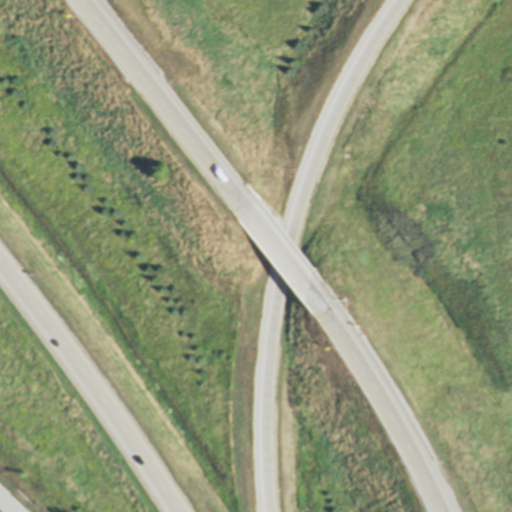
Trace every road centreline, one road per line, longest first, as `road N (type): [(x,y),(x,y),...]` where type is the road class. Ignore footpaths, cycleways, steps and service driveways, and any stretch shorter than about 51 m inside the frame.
road 1 (motorway): [(408,0),(337,131),(295,251),(276,356),(274,511)]
road 2 (motorway): [(0,258),(181,511)]
road 3 (motorway): [(261,212),(93,0)]
road 4 (motorway): [(453,511),(381,377),(321,290)]
